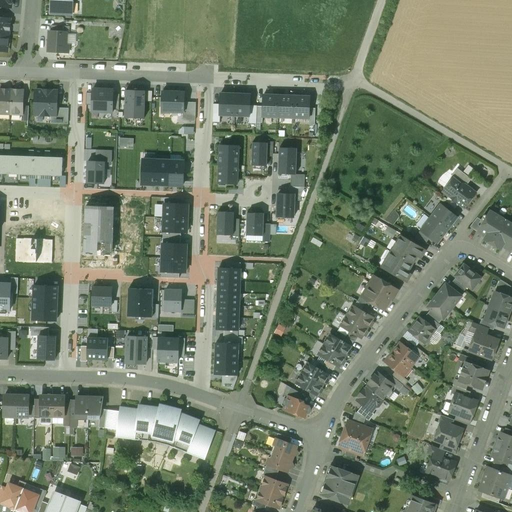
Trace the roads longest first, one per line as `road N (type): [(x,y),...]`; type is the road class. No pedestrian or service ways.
road 1 (residential): [(321,437),(342,394),(454,251),(466,249),(511,275)]
road 2 (residential): [(208,77),(195,282)]
road 3 (residential): [(511,356),(454,511)]
road 4 (residential): [(66,376),(137,378),(200,394)]
road 5 (residential): [(200,394),(321,437)]
road 6 (residential): [(69,279),(195,282)]
road 7 (residential): [(195,282),(207,282),(200,394)]
